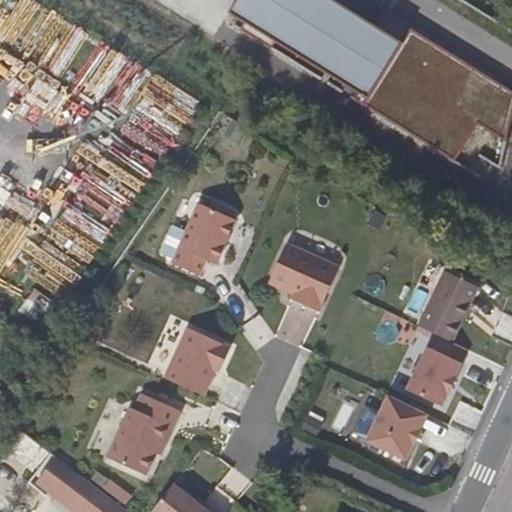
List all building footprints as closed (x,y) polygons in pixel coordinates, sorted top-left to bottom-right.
[(405,45),(331,0),(241,0),(233,14),(246,22),(242,29),(273,47),(276,42),(371,100),(405,45)] [(511,0),(460,0),(509,30),(511,25),(511,0)] [(37,64),(62,20),(40,8),(16,52),(37,64)] [(405,45),(371,100),(368,105),(456,162),(479,125),(508,140),(511,124),(511,92),(414,33),(405,45)] [(285,127),(251,106),(239,126),(246,130),(274,147),(285,127)] [(214,269),(233,224),(196,208),(168,268),(197,282),(205,265),(214,269)] [(318,317),(338,272),(284,248),(266,287),(291,298),(288,304),(318,317)] [(450,348),(477,292),(444,276),(416,332),(417,332),(439,343),(442,344),(450,348)] [(219,372),(226,355),(182,336),(160,387),(201,404),(214,371),(219,372)] [(446,400),(467,357),(450,348),(442,344),(439,343),(432,356),(424,352),(403,395),(439,412),(445,400),(446,400)] [(163,451),(179,417),(139,400),(133,415),(127,414),(104,465),(144,482),(159,449),(163,451)] [(426,419),(389,401),(378,422),(369,442),(367,446),(405,464),(413,449),(415,450),(423,433),(420,431),(426,419)] [(355,435),(369,442),(378,422),(365,416),(355,435)] [(95,511),(5,442),(0,449),(0,468),(55,511),(95,511)] [(35,497),(0,472),(0,501),(15,511),(54,511),(39,501),(35,497)] [(200,511),(170,490),(168,492),(153,511),(200,511)] [(115,511),(103,502),(96,511),(115,511)]
